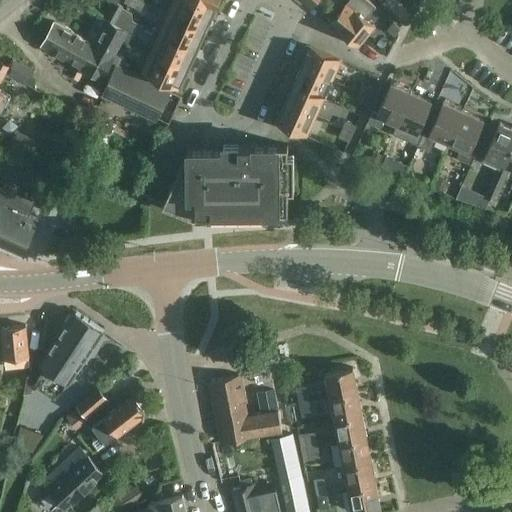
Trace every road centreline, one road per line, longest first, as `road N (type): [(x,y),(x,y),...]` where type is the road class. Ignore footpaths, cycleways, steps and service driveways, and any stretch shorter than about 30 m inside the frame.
road 1 (tertiary): [(511,301),(391,266),(267,257)]
road 2 (unclassified): [(205,511),(160,268)]
road 3 (residential): [(197,115),(233,131),(288,11)]
road 4 (tertiary): [(0,282),(160,268)]
road 5 (residential): [(250,0),(197,115)]
